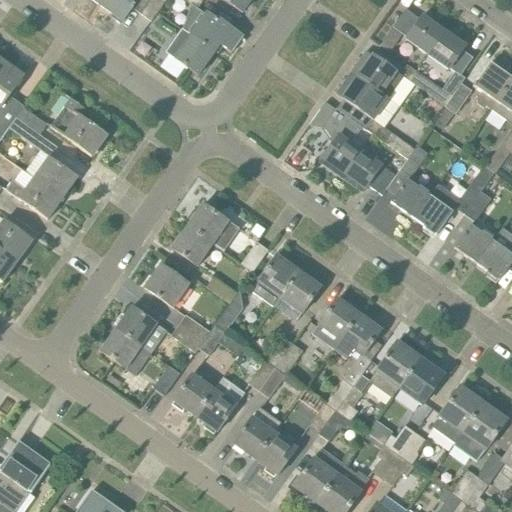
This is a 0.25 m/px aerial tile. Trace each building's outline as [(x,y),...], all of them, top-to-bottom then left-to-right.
[(103,0),(99,6),(123,22),(121,24),(122,25),(133,9),(141,15),(152,0),(103,0)] [(153,24),(169,1),(168,0),(152,0),(141,15),(153,24)] [(204,0),(181,0),(197,11),(204,0)] [(223,0),(242,14),(251,0),(223,0)] [(207,15),(206,17),(191,37),(191,38),(214,54),(219,46),(230,54),(241,41),(244,43),(245,42),(207,15)] [(427,57),(443,33),(422,18),(405,41),(427,57)] [(389,54),(403,35),(392,29),(379,47),(389,54)] [(198,77),(214,54),(191,38),(191,37),(182,31),(166,53),(198,77)] [(448,72),(464,48),(443,33),(427,57),(448,72)] [(393,105),(398,97),(393,93),(402,80),(372,57),(357,79),(388,101),(393,105)] [(0,141),(8,130),(15,120),(23,110),(24,108),(9,98),(23,78),(3,63),(0,68),(0,141)] [(491,112),(511,82),(511,81),(489,65),(475,85),(474,85),(472,88),(481,94),(476,101),(477,106),(483,110),(484,108),(491,112)] [(445,109),(451,99),(442,92),(409,68),(402,78),(445,109)] [(451,99),(461,85),(465,79),(455,73),(442,92),(451,99)] [(373,122),(388,101),(357,79),(342,100),(359,112),(359,113),(371,121),(373,122)] [(511,82),(491,112),(506,122),(511,115),(511,82)] [(455,116),(457,113),(472,92),(461,85),(451,99),(445,109),(455,116)] [(84,113),(85,111),(69,100),(60,113),(61,113),(52,128),(63,136),(62,138),(90,158),(106,137),(80,118),(83,112),(84,113)] [(39,137),(47,126),(23,110),(15,120),(39,137)] [(365,147),(364,146),(360,151),(351,144),(362,129),(335,110),(322,128),(337,139),(321,160),(326,164),(328,165),(327,168),(341,179),(365,147)] [(32,147),(39,137),(15,120),(8,130),(32,147)] [(365,131),(408,160),(414,151),(373,122),(371,121),(365,131)] [(483,167),(483,168),(494,175),(495,176),(510,154),(511,155),(511,152),(511,128),(485,168),(483,167)] [(364,191),(367,187),(380,197),(395,176),(386,170),(381,167),(373,161),(377,155),(365,147),(341,179),(356,190),(358,187),(360,188),(364,191)] [(411,179),(427,156),(417,148),(414,151),(408,160),(400,171),(411,179)] [(76,180),(77,179),(48,158),(32,180),(60,200),(75,179),(76,180)] [(464,217),(480,193),(494,175),(483,168),(459,202),(438,187),(413,221),(423,228),(422,229),(425,230),(426,230),(435,237),(455,210),(464,217)] [(60,200),(32,180),(24,191),(13,183),(6,192),(46,222),(47,221),(46,220),(60,200)] [(418,190),(407,181),(390,204),(413,221),(438,187),(438,186),(429,198),(427,196),(428,194),(419,188),(418,190)] [(474,224),(491,201),(480,193),(464,217),(474,224)] [(215,216),(202,207),(188,228),(223,252),(238,231),(215,215),(215,216)] [(2,222),(0,220),(0,251),(16,263),(31,242),(32,243),(32,242),(3,221),(2,222)] [(481,234),(470,227),(453,250),(477,267),(503,231),(502,230),(493,243),(491,242),(492,240),(482,233),(481,234)] [(223,252),(188,228),(172,250),(198,268),(213,247),(222,253),(223,252)] [(511,237),(503,231),(477,267),(486,274),(486,275),(488,276),(489,276),(499,283),(511,264),(511,237)] [(252,274),(268,252),(256,244),(241,266),(252,274)] [(0,283),(2,285),(3,284),(2,283),(16,263),(0,251),(0,283)] [(278,301),(298,274),(276,259),(257,285),(251,293),(273,309),(278,301)] [(174,309),(189,287),(160,267),(145,289),(174,309)] [(301,317),(320,290),(298,274),(278,301),(300,316),(301,317)] [(230,306),(232,303),(237,295),(213,279),(206,289),(230,306)] [(339,344),(359,318),(336,301),(317,328),(311,337),(333,352),(338,344),(339,344)] [(226,334),(242,310),(232,303),(230,306),(215,326),(226,334)] [(141,349),(156,327),(131,309),(116,331),(141,349)] [(202,345),(209,334),(185,318),(177,328),(202,345)] [(359,318),(339,344),(338,344),(333,352),(346,361),(350,356),(356,361),(360,355),(363,357),(380,333),(359,318)] [(244,350),(224,336),(226,334),(215,326),(209,334),(202,345),(198,350),(209,358),(218,344),(238,359),(244,350)] [(195,355),(198,350),(202,345),(177,328),(170,338),(195,355)] [(125,371),(141,349),(116,331),(100,353),(125,371)] [(275,370),(292,346),(282,338),(264,363),(275,370)] [(399,392),(420,362),(396,344),(368,384),(392,400),(398,392),(399,392)] [(285,378),(302,353),(292,346),(275,370),(285,378)] [(421,408),(443,378),(420,362),(399,392),(421,408)] [(258,393),(275,370),(264,363),(248,386),(258,393)] [(164,398),(181,373),(170,365),(153,389),(164,398)] [(300,389),(285,378),(275,370),(258,393),(269,401),(282,382),(298,393),(300,389)] [(195,418),(214,391),(193,375),(173,402),(195,418)] [(335,413),(352,389),(342,381),(325,405),(335,413)] [(225,382),(218,391),(237,406),(244,397),(225,382)] [(350,423),(357,413),(353,410),(363,396),(352,389),(335,413),(350,423)] [(461,437),(483,406),(459,389),(431,429),(454,446),(461,437)] [(217,433),(236,407),(214,391),(195,418),(217,433)] [(319,436),(335,413),(325,405),(308,429),(319,436)] [(476,466),(484,453),(506,423),(483,406),(461,437),(476,448),(468,460),(476,466)] [(256,461),(275,434),(274,434),(280,425),(259,410),(233,445),(256,461)] [(343,433),(350,423),(335,413),(319,436),(329,443),(338,430),(343,433)] [(398,457),(414,435),(404,428),(395,441),(391,437),(383,447),(398,457)] [(277,477),(296,450),(275,434),(256,461),(277,477)] [(413,468),(422,457),(417,453),(425,442),(414,435),(398,457),(413,468)] [(12,511),(19,511),(50,467),(17,444),(0,468),(0,505),(6,510),(8,509),(12,511)] [(381,480),(398,457),(383,447),(376,457),(381,460),(371,474),(381,480)] [(511,472),(511,448),(500,465),(511,472)] [(317,506),(344,468),(321,451),(293,488),(317,506)] [(406,479),(413,468),(398,457),(381,480),(392,489),(401,476),(406,479)] [(356,476),(344,468),(317,506),(326,511),(346,511),(369,481),(358,474),(356,476)] [(461,503),(477,479),(467,472),(451,496),(461,503)] [(473,511),(477,511),(483,504),(478,500),(488,487),(477,479),(461,503),(473,511)] [(120,511),(92,492),(77,511),(120,511)] [(453,511),(461,503),(451,496),(446,492),(439,502),(443,505),(438,511),(453,511)] [(473,511),(461,503),(453,511),(473,511)]
